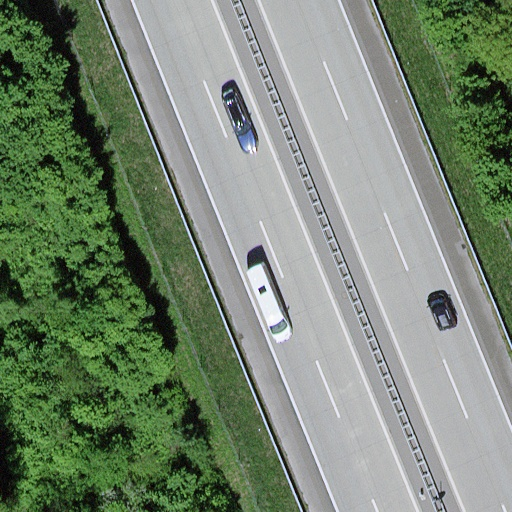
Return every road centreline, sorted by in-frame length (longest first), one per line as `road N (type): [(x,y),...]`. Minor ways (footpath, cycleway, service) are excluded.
road 1 (motorway): [(506,511),(298,0)]
road 2 (motorway): [(172,0),(380,511)]
